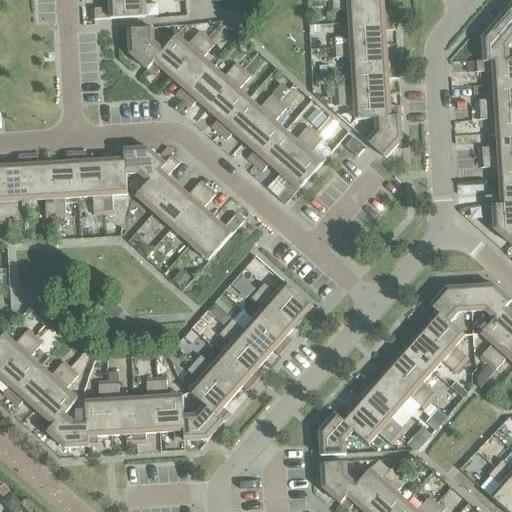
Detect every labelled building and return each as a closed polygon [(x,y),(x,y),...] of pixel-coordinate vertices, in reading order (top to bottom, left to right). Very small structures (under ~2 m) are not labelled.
[(144,0),(108,0),(109,9),(91,11),(92,21),(146,18),(144,0)] [(348,10),(349,24),(394,22),(393,12),(384,13),(383,0),(355,0),(329,2),(330,11),(348,10)] [(511,4),(497,21),(511,34),(511,4)] [(482,39),(483,62),(483,63),(507,61),(506,48),(511,42),(511,34),(497,21),(482,39)] [(332,40),(332,50),(386,46),(385,32),(395,31),(394,22),(349,24),(350,39),(332,40)] [(129,55),(147,71),(163,52),(163,51),(154,43),(153,29),(128,31),(129,55)] [(161,71),(171,80),(207,39),(200,33),(188,46),(176,36),(163,51),(163,52),(147,71),(154,78),(161,71)] [(176,97),(183,103),(213,69),(202,59),(214,46),(207,39),(171,80),(182,89),(176,97)] [(351,58),(352,72),(397,70),(396,60),(387,60),(386,46),(332,50),(333,59),(351,58)] [(492,72),(493,87),(511,85),(511,60),(507,61),(483,63),(483,62),(474,63),(474,74),(492,72)] [(197,102),(207,112),(243,71),(236,65),(224,78),(213,69),(183,103),(190,109),(197,102)] [(335,88),(335,97),(389,94),(388,80),(398,79),(397,70),(352,72),(353,87),(335,88)] [(212,128),(219,135),(249,101),(238,91),(250,78),(243,71),(207,112),(218,121),(212,128)] [(476,102),(477,112),(511,109),(511,85),(493,87),(494,101),(476,102)] [(355,121),(375,120),(375,119),(400,118),(399,108),(390,108),(389,94),(335,97),(336,107),(354,106),(355,121)] [(233,134),(243,144),(279,103),(272,97),(260,110),(249,101),(219,135),(226,141),(233,134)] [(248,160),(255,167),(285,132),(274,123),(286,109),(279,103),(243,144),(254,153),(248,160)] [(495,120),(496,135),(511,133),(511,109),(477,112),(477,122),(495,120)] [(316,110),(307,121),(316,129),(325,118),(316,110)] [(375,119),(375,120),(376,133),(366,143),(385,160),(401,141),(400,118),(375,119)] [(269,166),(279,175),(315,135),(308,128),(296,142),(285,132),(255,167),(262,173),(269,166)] [(479,150),(480,160),(511,157),(511,133),(496,135),(497,149),(479,150)] [(315,135),(279,175),(290,185),(284,192),(291,199),(322,165),(310,155),(322,141),(315,135)] [(345,147),(357,158),(365,150),(352,139),(345,147)] [(138,175),(148,183),(148,184),(165,165),(164,165),(147,149),(124,151),(125,176),(126,176),(138,175)] [(127,196),(126,176),(125,176),(124,151),(114,151),(114,161),(100,162),(103,216),(113,215),(112,197),(127,196)] [(94,216),(103,216),(100,162),(86,163),(85,153),(75,154),(78,199),(92,198),(94,216)] [(64,200),(78,199),(75,154),(66,154),(66,164),(52,165),(55,219),(65,218),(64,200)] [(46,219),(55,219),(52,165),(38,166),(37,156),(28,157),(30,202),(44,201),(46,219)] [(16,203),(30,202),(28,157),(18,157),(18,167),(4,168),(7,222),(17,221),(16,203)] [(135,198),(154,214),(178,187),(167,178),(179,164),(171,157),(164,165),(165,165),(148,184),(148,183),(135,198)] [(498,168),(499,182),(511,181),(511,157),(480,160),(480,169),(498,168)] [(483,209),(492,208),(492,207),(511,205),(511,181),(499,182),(500,197),(482,198),(483,209)] [(154,214),(172,230),(207,190),(200,183),(188,197),(178,187),(154,214)] [(172,230),(190,246),(214,219),(203,210),(215,196),(207,190),(172,230)] [(493,231),(511,247),(511,245),(511,205),(492,207),(492,208),(493,231)] [(214,219),(190,246),(208,263),(244,222),(236,215),(224,228),(214,219)] [(181,272),(172,282),(181,290),(190,280),(181,272)] [(239,276),(230,286),(240,294),(248,284),(239,276)] [(262,283),(255,291),(296,327),(305,316),(313,322),(320,315),(285,284),(275,295),(262,283)] [(493,287),(469,288),(471,313),(484,312),(494,321),(511,302),(493,287)] [(446,289),(430,307),(449,324),(449,323),(458,314),(471,313),(469,288),(446,289)] [(262,310),(253,321),(287,351),(294,344),(286,337),(296,327),(255,291),(249,298),(262,310)] [(511,303),(511,302),(494,321),(480,336),(492,346),(480,359),(487,366),(511,337),(511,303)] [(213,305),(207,313),(215,320),(222,312),(213,305)] [(431,321),(421,332),(462,368),(468,360),(455,348),(465,337),(449,323),(449,324),(430,307),(423,315),(431,321)] [(230,319),(224,327),(264,363),(274,352),(281,358),(287,351),(253,321),(244,331),(230,319)] [(231,346),(221,357),(255,387),(262,380),(255,373),(264,363),(224,327),(217,334),(231,346)] [(0,377),(34,339),(27,332),(15,346),(4,336),(0,340),(0,377)] [(404,336),(398,343),(432,373),(442,363),(455,375),(462,368),(421,332),(412,342),(404,336)] [(511,337),(487,366),(494,372),(506,359),(511,363),(511,337)] [(3,396),(10,402),(41,368),(30,359),(42,345),(34,339),(0,377),(0,380),(9,389),(3,396)] [(399,357),(389,368),(430,403),(436,396),(423,384),(432,373),(398,343),(392,351),(399,357)] [(198,355),(192,363),(232,399),(242,388),(249,394),(255,387),(221,357),(212,367),(198,355)] [(189,394),(204,407),(204,406),(223,423),(230,416),(223,409),(232,399),(192,363),(185,370),(199,382),(189,394)] [(24,401),(35,411),(70,370),(63,364),(51,377),(41,368),(10,402),(18,409),(24,401)] [(477,377),(477,388),(479,390),(494,372),(487,366),(477,377)] [(373,372),(366,379),(400,409),(410,399),(423,411),(430,403),(389,368),(380,378),(373,372)] [(39,428),(46,434),(63,415),(64,416),(77,400),(66,390),(78,377),(70,370),(35,411),(45,420),(39,428)] [(117,373),(108,374),(108,383),(118,383),(117,373)] [(367,393),(358,404),(398,439),(404,432),(391,420),(400,409),(366,379),(360,387),(367,393)] [(147,399),(133,400),(136,445),(146,445),(145,435),(159,434),(156,380),(146,381),(147,399)] [(166,380),(156,380),(159,434),(174,433),(174,443),(184,442),(183,417),(182,397),(167,398),(166,380)] [(84,403),(86,423),(88,448),(98,448),(97,438),(112,437),(108,383),(98,384),(100,402),(84,403)] [(118,383),(108,383),(112,437),(126,436),(126,446),(136,445),(133,400),(119,401),(118,383)] [(341,408),(334,415),(353,432),(353,433),(368,446),(378,435),(391,447),(398,439),(358,404),(348,414),(341,408)] [(196,416),(183,417),(184,442),(208,441),(223,423),(204,406),(204,407),(196,416)] [(437,411),(426,424),(435,432),(446,419),(437,411)] [(63,415),(46,434),(64,450),(88,448),(86,423),(73,424),(64,416),(63,415)] [(353,432),(334,415),(319,433),(320,457),(345,456),(344,442),(353,433),(353,432)] [(423,430),(408,448),(413,452),(418,452),(431,437),(423,430)] [(511,471),(500,461),(493,468),(511,484),(511,471)] [(322,490),(340,505),(357,486),(356,486),(347,478),(346,464),(321,465),(322,490)] [(354,505),(361,511),(366,511),(400,474),(393,467),(381,481),(370,471),(356,486),(357,486),(340,505),(347,511),(354,505)] [(511,511),(511,484),(493,468),(487,475),(500,487),(490,499),(506,511),(511,511)] [(398,511),(406,503),(396,494),(408,480),(400,474),(366,511),(398,511)] [(3,486),(0,488),(0,495),(3,498),(9,493),(3,486)] [(4,501),(4,506),(8,511),(13,511),(21,505),(12,494),(4,501)] [(430,511),(436,505),(429,499),(417,511),(416,511),(406,503),(398,511),(430,511)]
